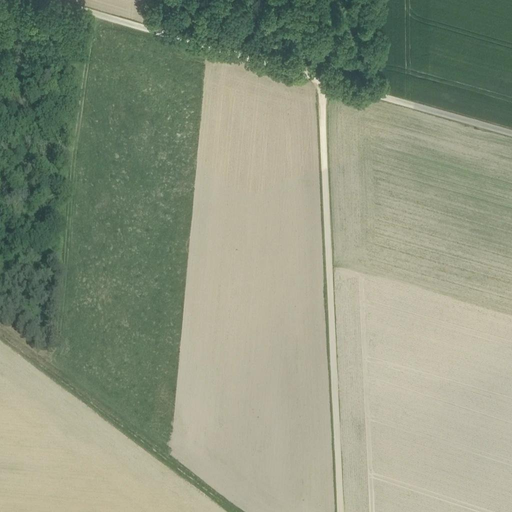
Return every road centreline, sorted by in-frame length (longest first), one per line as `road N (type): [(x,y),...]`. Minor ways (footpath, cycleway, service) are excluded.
road 1 (unclassified): [(36,0),(511,131)]
road 2 (track): [(322,80),(341,511)]
